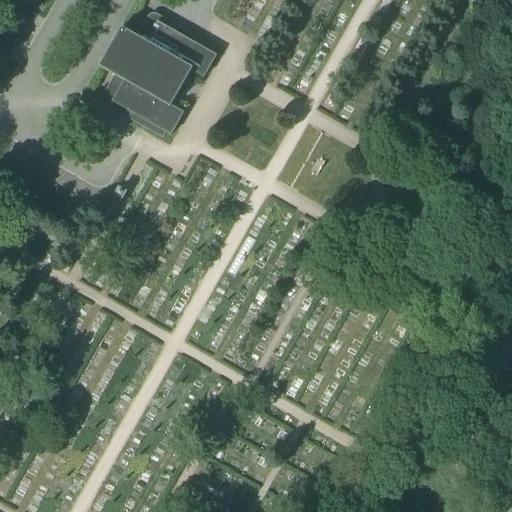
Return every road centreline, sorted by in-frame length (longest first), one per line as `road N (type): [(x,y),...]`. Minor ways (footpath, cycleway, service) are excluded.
road 1 (track): [(381,155),(386,203),(439,236),(404,306),(418,318),(347,441),(0,243)]
road 2 (track): [(372,0),(81,511)]
road 3 (track): [(127,137),(175,164),(242,47),(192,17)]
road 4 (track): [(188,141),(344,227),(386,203)]
road 5 (track): [(470,0),(381,155)]
road 6 (track): [(228,71),(381,155)]
